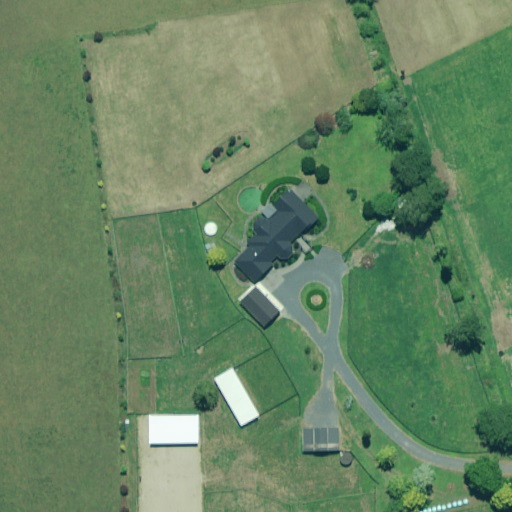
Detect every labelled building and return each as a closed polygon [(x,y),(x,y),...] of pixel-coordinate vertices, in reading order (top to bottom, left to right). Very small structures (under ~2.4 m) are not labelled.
[(279,257),(282,260),(296,248),(293,244),(307,231),(311,234),(323,223),(303,201),(291,188),(275,203),(281,210),(270,220),(265,215),(252,226),(259,233),(249,242),(253,247),(237,262),(257,284),(275,267),(272,264),(279,257)] [(217,223),(214,222),(213,222),(211,222),(210,223),(208,223),(207,224),(206,225),(205,226),(205,227),(204,229),(204,230),(204,232),(204,233),(205,234),(206,236),(207,237),(208,238),(209,238),(211,239),(212,239),(213,239),(215,238),(216,238),(217,237),(219,236),(219,235),(220,234),(221,232),(221,231),(221,229),(220,228),(220,227),(219,225),(218,224),(217,223)] [(166,255),(162,252),(160,252),(159,252),(158,252),(156,253),(155,254),(154,255),(153,256),(153,257),(152,258),(152,259),(152,261),(153,262),(153,263),(154,264),(155,265),(156,266),(157,267),(158,267),(160,267),(161,267),(162,267),(164,266),(165,266),(166,265),(167,264),(167,262),(168,261),(168,260),(168,259),(167,257),(167,256),(166,255)] [(320,296),(318,295),(316,295),(315,295),(313,296),(312,296),(311,297),(310,298),(309,300),(308,301),(308,303),(308,304),(308,306),(308,307),(309,308),(310,310),(311,311),(312,312),(313,312),(315,313),(316,313),(318,313),(319,312),(321,312),(322,311),(323,310),(324,308),(325,307),(325,305),(325,304),(325,302),(324,301),(324,300),(323,298),(322,297),(321,296),(320,296)] [(341,452),(341,430),(305,431),(305,453),(341,452)]
